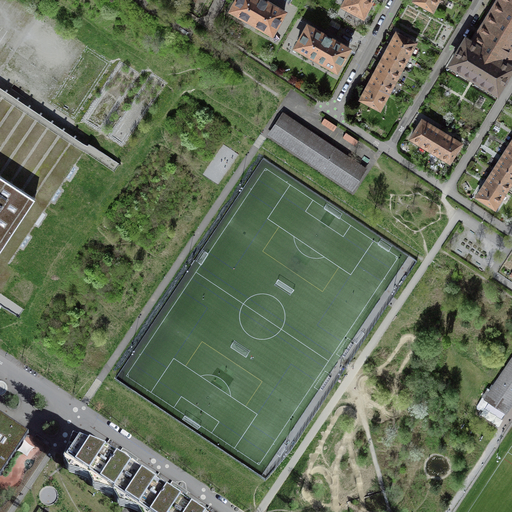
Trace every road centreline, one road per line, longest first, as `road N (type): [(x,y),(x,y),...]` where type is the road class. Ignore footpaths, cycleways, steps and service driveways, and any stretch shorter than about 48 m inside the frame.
road 1 (residential): [(232,511),(0,361)]
road 2 (track): [(283,98),(137,0)]
road 3 (residential): [(388,150),(479,0)]
road 4 (residential): [(396,0),(334,114)]
road 5 (residential): [(511,84),(447,190)]
